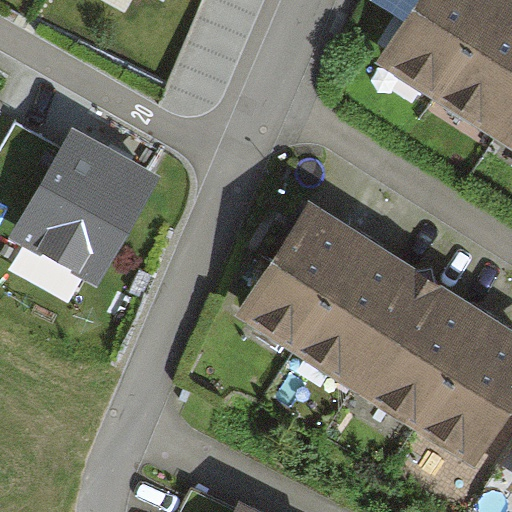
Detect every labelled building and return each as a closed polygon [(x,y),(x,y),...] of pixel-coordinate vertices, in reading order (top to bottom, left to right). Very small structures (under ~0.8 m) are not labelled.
[(504,0),(425,0),(388,58),(444,94),(504,0)] [(511,112),(511,0),(504,0),(444,94),(501,130),(511,112)] [(511,112),(501,130),(511,137),(511,112)] [(106,275),(166,170),(89,126),(29,231),(106,275)] [(365,251),(310,216),(249,313),(304,347),(365,251)] [(420,286),(365,251),(304,347),(360,382),(420,286)] [(476,320),(420,286),(360,382),(415,417),(476,320)] [(511,385),(511,342),(476,320),(415,417),(470,451),(511,385)]
